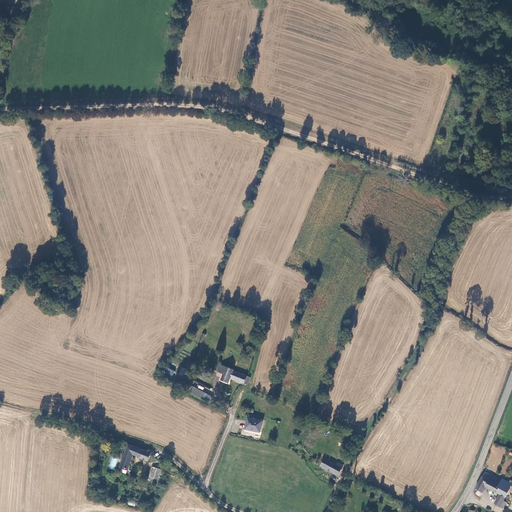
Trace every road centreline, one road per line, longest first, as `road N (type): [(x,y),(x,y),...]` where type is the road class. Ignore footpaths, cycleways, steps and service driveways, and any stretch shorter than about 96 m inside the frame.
road 1 (unclassified): [(511,196),(479,196),(215,107),(0,109)]
road 2 (tertiary): [(454,511),(511,378)]
